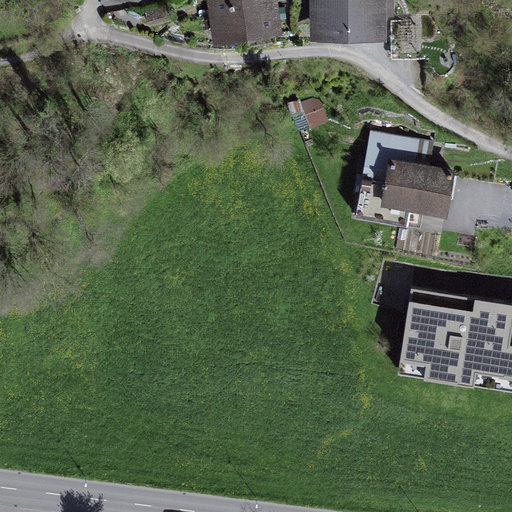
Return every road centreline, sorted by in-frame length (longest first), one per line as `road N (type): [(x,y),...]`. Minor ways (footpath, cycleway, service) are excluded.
road 1 (residential): [(88,11),(86,32),(166,51),(225,60),(332,50),(357,56),(511,160)]
road 2 (primary): [(194,511),(0,487)]
